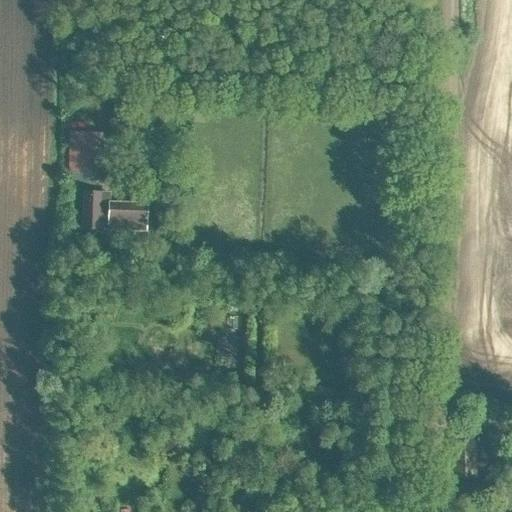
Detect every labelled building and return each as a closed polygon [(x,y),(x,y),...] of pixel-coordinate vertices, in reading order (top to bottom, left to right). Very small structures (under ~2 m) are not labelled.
[(74,181),(102,183),(104,134),(76,133),(74,181)] [(146,231),(147,204),(108,203),(108,193),(83,192),(82,229),(146,231)] [(207,375),(190,373),(188,385),(205,387),(207,375)] [(479,437),(511,439),(511,422),(481,420),(479,437)] [(451,442),(453,479),(454,479),(454,492),(474,491),(474,478),(475,478),(474,441),(451,442)]
